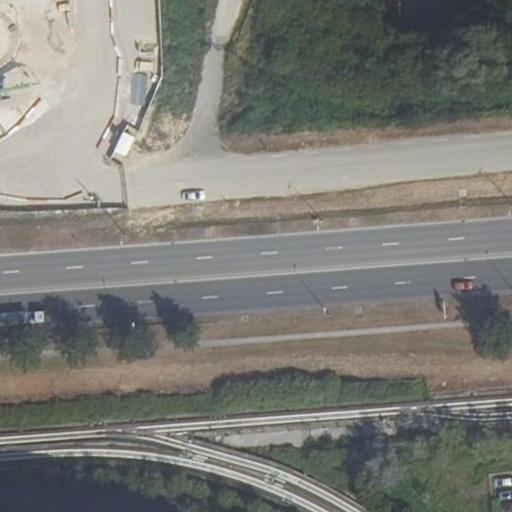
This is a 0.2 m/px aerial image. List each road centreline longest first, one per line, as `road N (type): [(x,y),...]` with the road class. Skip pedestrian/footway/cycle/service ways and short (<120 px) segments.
road 1 (tertiary): [(511,234),(0,273)]
road 2 (tertiary): [(0,313),(511,274)]
road 3 (track): [(65,48),(95,181)]
